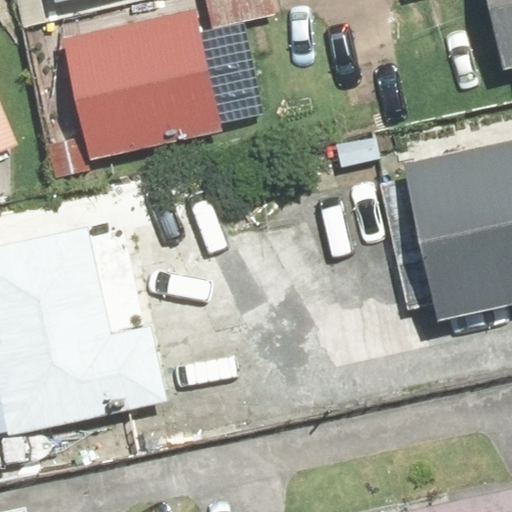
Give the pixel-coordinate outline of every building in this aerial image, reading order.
[(283,0),(221,0),(227,30),(287,19),(283,0)] [(511,0),(486,0),(501,70),(511,67),(511,0)] [(195,8),(61,37),(88,162),(222,133),(220,123),(252,116),(236,40),(203,47),(195,8)] [(0,102),(0,153),(18,146),(0,102)] [(511,135),(392,162),(427,317),(511,297),(511,135)] [(89,229),(0,248),(0,403),(0,404),(7,433),(167,398),(151,326),(112,334),(89,229)] [(42,511),(41,511),(511,511),(511,492),(418,511),(42,511)]
